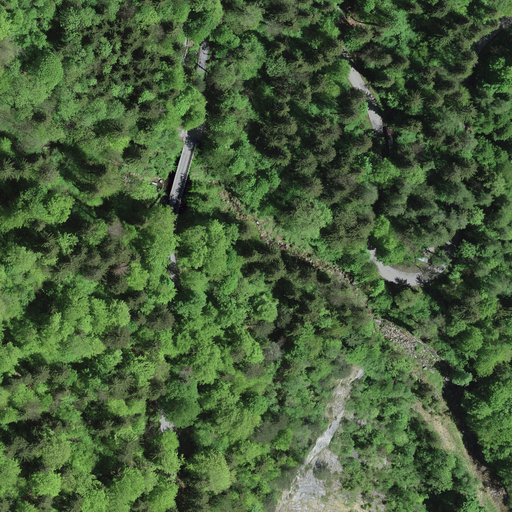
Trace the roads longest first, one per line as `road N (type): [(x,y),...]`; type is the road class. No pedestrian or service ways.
road 1 (tertiary): [(511,19),(487,33),(470,61),(449,255),(436,270),(395,276),(369,251),(379,129),(343,60),(340,0)]
road 2 (tertiary): [(217,0),(169,228),(170,310),(155,374),(169,431),(169,511)]
road 3 (track): [(192,136),(172,129),(161,104),(184,45),(178,0)]
